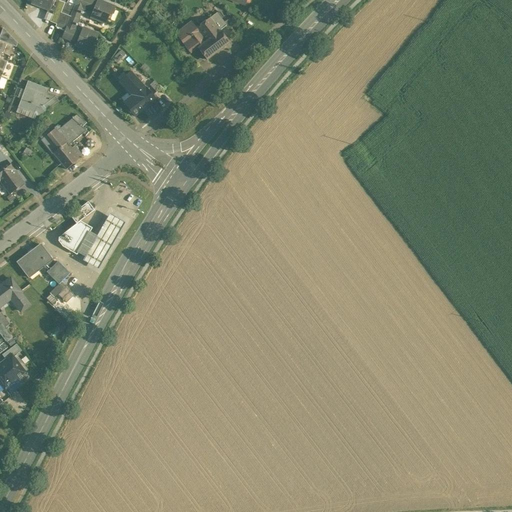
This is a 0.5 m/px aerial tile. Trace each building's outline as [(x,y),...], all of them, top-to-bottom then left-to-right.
[(33,0),(32,3),(46,8),(49,9),(52,0),(33,0)] [(59,1),(57,0),(52,0),(49,9),(46,8),(45,11),(53,15),(55,10),(59,1)] [(113,6),(99,0),(76,0),(75,6),(70,17),(78,20),(83,9),(92,13),(90,18),(106,24),(113,6)] [(59,1),(55,10),(61,13),(65,3),(59,1)] [(75,6),(65,3),(61,13),(70,17),(75,6)] [(53,15),(51,21),(57,24),(61,13),(55,10),(53,15)] [(53,15),(45,11),(43,18),(51,21),(53,15)] [(70,17),(61,13),(57,24),(56,26),(65,30),(70,17)] [(210,18),(220,31),(227,26),(217,13),(210,18)] [(99,34),(83,27),(81,31),(75,29),(78,20),(70,17),(65,30),(64,32),(68,33),(66,39),(77,43),(76,46),(92,52),(99,34)] [(198,48),(220,31),(210,18),(197,28),(192,22),(176,34),(191,53),(198,48)] [(18,43),(3,28),(0,36),(0,40),(13,46),(16,47),(17,44),(18,43)] [(198,48),(207,60),(230,43),(220,31),(198,48)] [(0,40),(0,57),(2,53),(9,56),(13,46),(0,40)] [(120,47),(112,56),(119,62),(127,53),(120,47)] [(124,58),(132,67),(137,63),(129,54),(124,58)] [(125,85),(135,77),(131,72),(121,81),(125,85)] [(125,105),(135,116),(157,99),(135,77),(125,85),(135,97),(125,105)] [(49,89),(28,81),(18,107),(35,113),(37,107),(40,107),(41,104),(43,105),(48,92),(49,89)] [(54,94),(48,92),(43,105),(47,110),(59,101),(54,94)] [(87,123),(78,114),(73,118),(83,127),(87,123)] [(73,118),(61,128),(58,125),(54,128),(55,129),(56,128),(67,142),(70,145),(84,133),(87,131),(87,130),(83,127),(73,118)] [(40,126),(32,134),(36,138),(39,135),(48,127),(43,122),(39,125),(40,126)] [(46,132),(49,129),(48,127),(39,135),(43,140),(48,135),(46,132)] [(55,129),(51,132),(49,129),(46,132),(48,135),(43,140),(54,153),(67,142),(56,129),(55,129)] [(32,134),(27,138),(32,143),(36,138),(32,134)] [(0,149),(7,159),(11,155),(0,140),(0,149)] [(67,142),(54,153),(66,169),(79,160),(78,158),(83,155),(75,146),(72,148),(70,145),(67,142)] [(0,180),(1,182),(15,171),(7,159),(5,160),(0,163),(0,180)] [(15,171),(1,182),(10,194),(18,188),(16,186),(24,181),(15,171)] [(91,206),(88,202),(70,216),(73,220),(77,224),(80,221),(94,211),(91,206)] [(85,257),(83,261),(91,265),(98,270),(125,223),(117,219),(110,214),(97,236),(85,257)] [(80,221),(77,224),(59,238),(59,241),(63,247),(77,255),(78,253),(90,232),(92,228),(80,221)] [(90,232),(78,253),(85,257),(97,236),(90,232)] [(41,245),(18,263),(29,278),(44,266),(50,261),(52,260),(41,245)] [(54,265),(50,261),(44,266),(49,271),(47,272),(59,284),(61,283),(70,273),(58,261),(54,265)] [(11,278),(0,286),(0,306),(11,298),(21,311),(29,305),(20,292),(21,292),(11,278)] [(61,283),(59,284),(50,294),(55,298),(58,295),(66,287),(61,283)] [(74,295),(66,287),(58,295),(67,303),(74,295)] [(10,324),(1,312),(0,312),(0,322),(4,328),(10,324)] [(0,322),(0,334),(6,342),(12,338),(4,328),(0,322)] [(12,355),(14,358),(22,351),(16,344),(2,355),(6,360),(12,355)] [(6,360),(0,364),(0,382),(5,389),(25,373),(14,358),(12,355),(6,360)]
